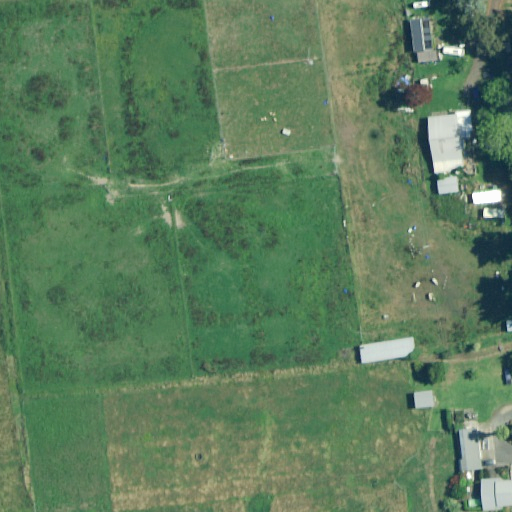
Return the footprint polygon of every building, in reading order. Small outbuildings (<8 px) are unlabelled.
[(432,20),(415,22),(418,52),(436,50),(432,20)] [(475,138),(472,112),(430,117),(437,173),(465,169),(461,139),(475,138)] [(458,177),(438,179),(440,194),(459,191),(458,177)] [(418,355),(415,338),(362,346),(365,363),(418,355)] [(436,407),(435,392),(417,392),(418,408),(436,407)] [(479,429),(462,430),(467,471),(483,469),(479,429)] [(511,480),(484,482),(486,511),(503,510),(503,506),(511,505),(511,480)]
